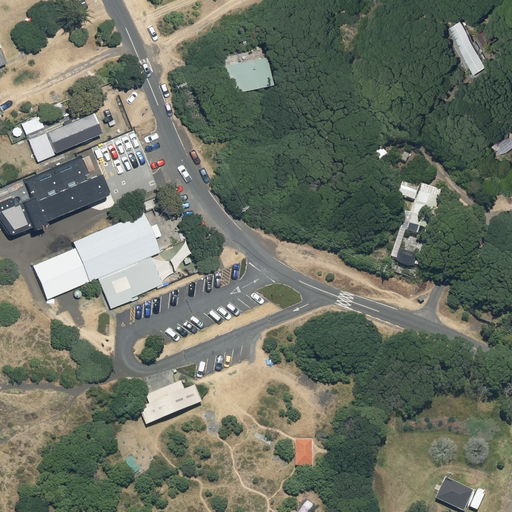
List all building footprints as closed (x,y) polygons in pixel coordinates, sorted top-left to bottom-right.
[(474,75),(486,68),(459,22),(447,29),(474,75)] [(479,33),(487,46),(500,36),(492,24),(479,33)] [(266,58),(222,67),(228,95),(272,86),(266,58)] [(46,108),(50,117),(63,111),(59,103),(46,108)] [(91,114),(46,134),(54,154),(100,134),(91,114)] [(35,118),(22,124),(28,136),(40,130),(35,118)] [(387,155),(380,145),(370,153),(377,162),(387,155)] [(0,204),(0,219),(9,233),(12,235),(14,236),(16,235),(35,226),(37,230),(48,226),(46,221),(110,193),(103,174),(91,179),(81,156),(25,179),(35,197),(22,202),(19,196),(0,204)] [(398,196),(414,201),(417,191),(400,186),(398,196)] [(395,259),(395,261),(398,263),(402,266),(406,267),(410,268),(415,268),(416,265),(420,267),(431,232),(429,231),(439,199),(419,193),(408,225),(402,222),(391,257),(395,259)] [(141,212),(72,243),(74,248),(32,267),(46,300),(96,278),(109,310),(130,300),(129,298),(161,284),(148,257),(159,252),(141,212)] [(194,264),(185,240),(166,248),(175,272),(194,264)] [(197,265),(187,269),(190,275),(199,271),(197,265)] [(146,426),(201,403),(195,387),(184,392),(180,383),(146,397),(149,406),(139,410),(146,426)] [(431,397),(416,403),(422,419),(438,413),(431,397)] [(400,408),(385,417),(392,431),(408,423),(400,408)] [(294,441),(295,467),(312,467),(312,441),(294,441)] [(140,470),(130,457),(122,463),(132,476),(140,470)] [(379,472),(367,472),(366,489),(382,490),(382,480),(379,480),(379,472)] [(435,497),(463,511),(473,490),(444,477),(435,497)]
